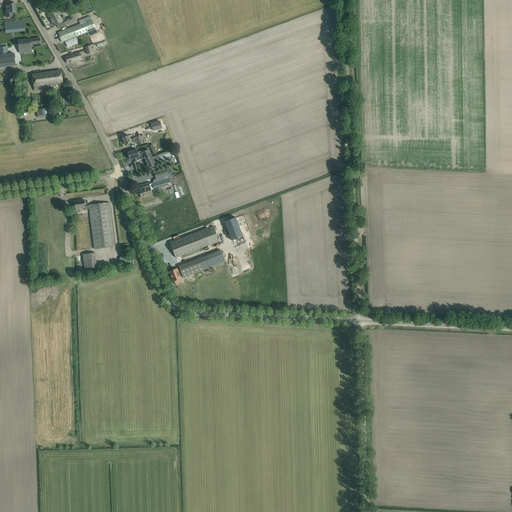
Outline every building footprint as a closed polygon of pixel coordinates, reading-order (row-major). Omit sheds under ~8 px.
[(15,4),(5,5),(5,9),(6,17),(12,16),(12,12),(16,11),(15,4)] [(64,16),(61,18),(57,11),(49,15),(55,26),(66,19),(64,16)] [(86,23),(92,21),(96,19),(96,18),(97,17),(96,14),(84,19),(86,23)] [(92,21),(86,23),(63,31),(58,33),(62,42),(67,40),(95,30),(92,21)] [(0,54),(8,54),(6,33),(5,26),(0,27),(0,54)] [(40,38),(35,39),(18,41),(20,53),(27,52),(32,51),(31,45),(41,44),(40,38)] [(67,63),(74,61),(82,59),(79,52),(65,57),(67,63)] [(0,54),(0,67),(15,65),(14,53),(8,54),(0,54)] [(34,91),(49,89),(54,88),(54,84),(63,82),(61,70),(56,71),(32,75),(34,91)] [(39,118),(55,115),(54,107),(37,109),(39,118)] [(156,121),(152,123),(154,132),(162,129),(160,125),(158,125),(156,121)] [(125,145),(130,143),(135,141),(134,139),(131,139),(130,135),(123,138),(125,145)] [(137,137),(134,138),(136,143),(139,142),(140,145),(144,144),(143,141),(145,140),(144,135),(141,136),(140,135),(137,137)] [(138,152),(137,150),(132,151),(128,153),(127,154),(128,155),(129,156),(130,160),(130,159),(131,162),(135,161),(134,160),(136,159),(137,161),(140,159),(140,158),(144,157),(148,168),(149,167),(151,170),(155,168),(154,165),(156,164),(150,150),(143,152),(141,152),(140,151),(138,152)] [(166,169),(169,178),(173,176),(176,175),(175,174),(172,175),(172,173),(171,168),(166,169)] [(169,178),(152,183),(154,189),(171,183),(169,178)] [(141,198),(146,196),(153,194),(150,185),(140,188),(141,190),(139,191),(141,198)] [(74,201),(75,206),(75,208),(84,207),(84,209),(89,208),(94,248),(110,247),(115,246),(109,202),(89,205),(89,206),(85,206),(84,200),(74,201)] [(236,217),(224,221),(232,240),(243,236),(236,217)] [(213,226),(174,241),(170,242),(176,258),(219,241),(213,226)] [(180,269),(183,278),(225,261),(221,250),(207,256),(208,258),(180,269)] [(95,252),(83,254),(85,270),(86,275),(98,273),(97,268),(95,252)] [(120,258),(119,261),(120,263),(121,265),(123,266),(125,267),(127,267),(129,266),(130,265),(131,263),(132,261),(131,258),(130,257),(129,255),(127,255),(125,255),(123,255),(121,257),(120,258)] [(169,272),(173,282),(181,279),(177,268),(169,272)]
